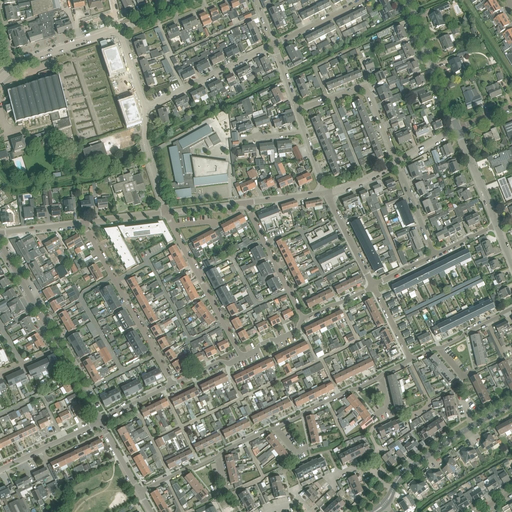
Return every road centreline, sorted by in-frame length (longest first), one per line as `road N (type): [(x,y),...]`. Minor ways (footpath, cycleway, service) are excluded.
road 1 (residential): [(172,383),(85,223)]
road 2 (residential): [(241,358),(174,226)]
road 3 (residential): [(146,108),(274,45)]
road 4 (tertiary): [(457,129),(406,0)]
road 5 (unknown): [(261,13),(172,53),(182,90)]
road 6 (residential): [(303,321),(245,203)]
road 7 (unclassified): [(60,347),(0,241)]
